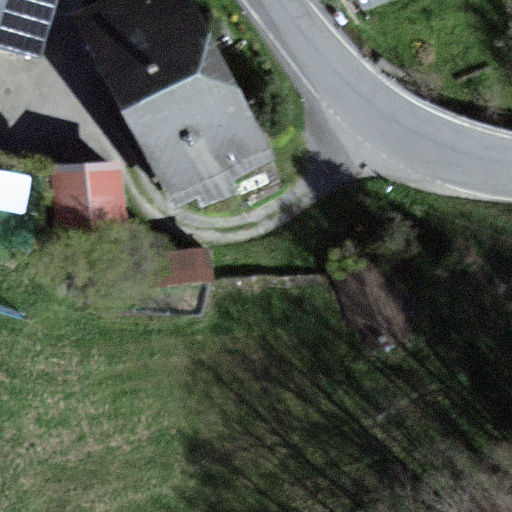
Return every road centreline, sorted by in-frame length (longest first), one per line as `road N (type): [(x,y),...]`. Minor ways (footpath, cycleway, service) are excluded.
road 1 (track): [(402,127),(292,203),(231,230),(179,224),(146,197),(109,132),(52,94)]
road 2 (tertiary): [(511,165),(457,154),(402,127),(344,77),(279,0)]
